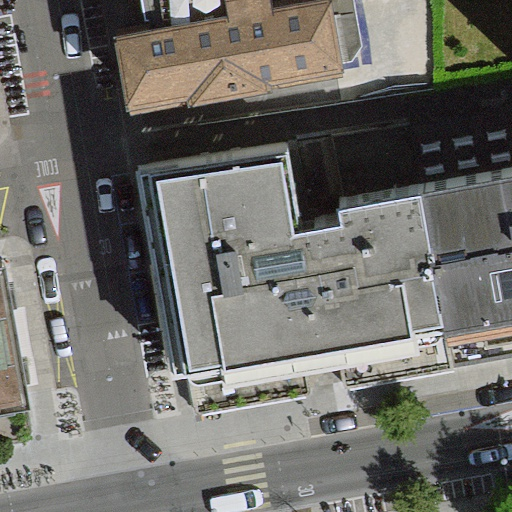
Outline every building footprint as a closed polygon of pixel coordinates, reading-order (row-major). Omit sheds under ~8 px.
[(298,0),(272,4),(270,0),(231,0),(233,7),(153,23),(126,29),(139,97),(335,62),(324,0),(298,0)] [(148,0),(153,23),(233,7),(231,0),(148,0)] [(324,0),(335,62),(351,60),(361,44),(353,0),(324,0)] [(422,183),(511,166),(511,106),(410,123),(422,183)] [(422,183),(410,123),(357,130),(370,192),(422,183)] [(291,141),(151,163),(188,371),(305,351),(339,345),(435,329),(446,314),(422,183),(370,192),(340,197),(343,212),(303,217),(291,141)] [(511,166),(422,183),(446,314),(482,307),(511,301),(511,166)] [(6,261),(0,261),(0,399),(29,394),(6,261)] [(511,301),(482,307),(488,336),(511,331),(511,301)] [(511,354),(511,331),(488,336),(482,307),(446,314),(457,364),(511,354)] [(435,329),(339,345),(347,385),(457,364),(446,314),(435,329)] [(305,351),(188,371),(195,413),(312,392),(305,351)]
